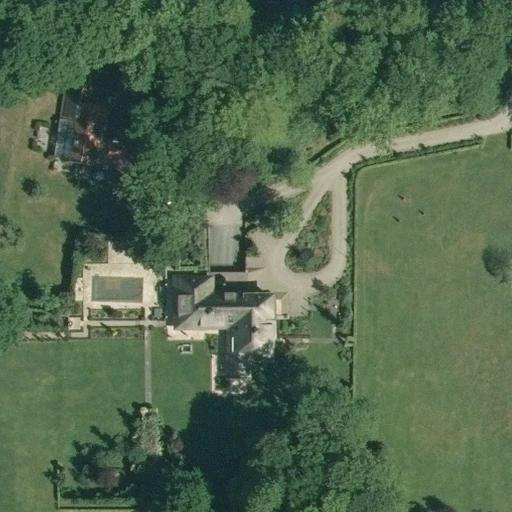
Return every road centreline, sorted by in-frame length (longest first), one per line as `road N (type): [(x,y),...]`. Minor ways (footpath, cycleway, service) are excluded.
road 1 (residential): [(0,12),(375,57),(450,57),(511,43)]
road 2 (unknown): [(218,40),(187,179)]
